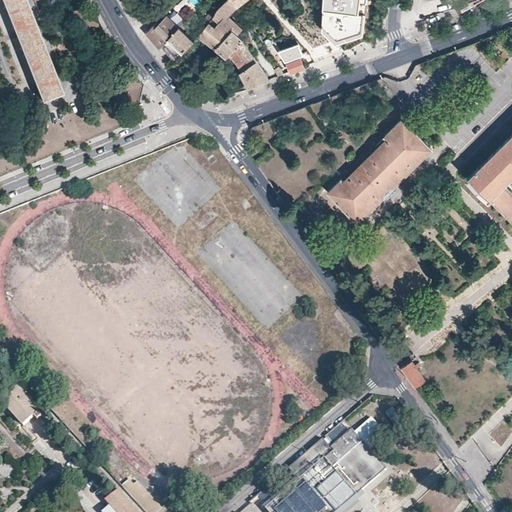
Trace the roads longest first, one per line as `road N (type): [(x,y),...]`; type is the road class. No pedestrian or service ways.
road 1 (tertiary): [(389,369),(233,146)]
road 2 (residential): [(389,369),(226,511)]
road 3 (residential): [(0,192),(193,111)]
road 4 (tertiary): [(494,511),(389,369)]
road 5 (residential): [(398,59),(235,121)]
road 6 (tertiary): [(193,111),(109,0)]
road 7 (residential): [(398,59),(511,15)]
